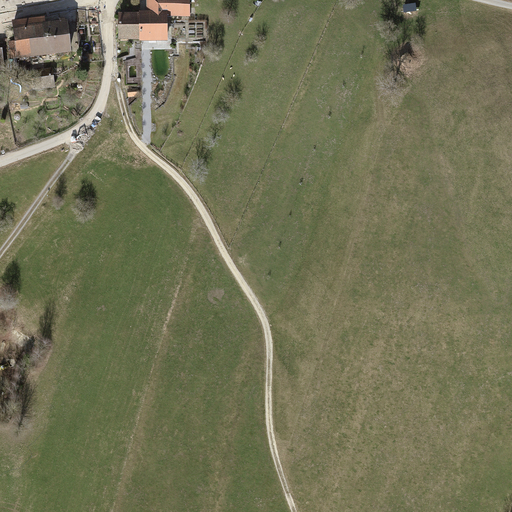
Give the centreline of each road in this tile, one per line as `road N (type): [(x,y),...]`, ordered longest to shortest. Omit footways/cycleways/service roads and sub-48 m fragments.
road 1 (track): [(111,66),(133,139),(182,182),(259,311),(268,337),(273,449),(294,511)]
road 2 (unclassified): [(106,0),(111,66),(98,114),(87,131),(0,165)]
road 3 (track): [(87,131),(0,257)]
